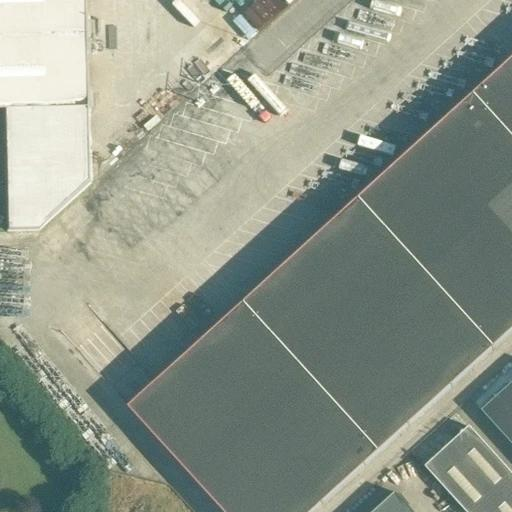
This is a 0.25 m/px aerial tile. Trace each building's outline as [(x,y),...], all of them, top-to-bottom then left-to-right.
[(0,0),(0,111),(4,111),(7,231),(39,231),(92,183),(91,109),(88,0),(0,0)] [(341,26),(379,36),(388,0),(363,0),(361,7),(347,3),(341,26)] [(314,511),(511,332),(511,60),(130,409),(223,511),(314,511)] [(511,385),(483,412),(511,444),(511,385)] [(511,511),(511,473),(510,472),(471,428),(427,467),(466,511),(511,511)] [(413,511),(397,493),(376,511),(413,511)]
